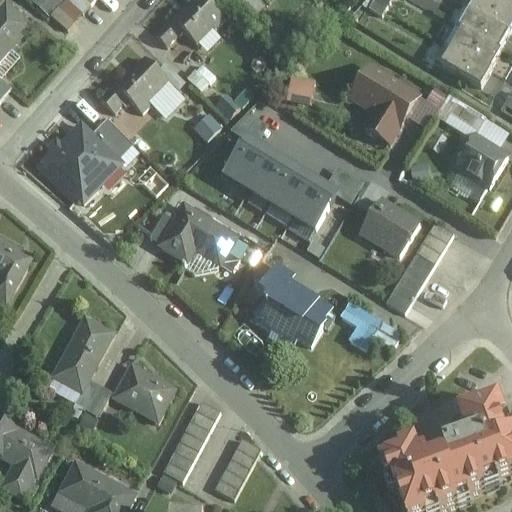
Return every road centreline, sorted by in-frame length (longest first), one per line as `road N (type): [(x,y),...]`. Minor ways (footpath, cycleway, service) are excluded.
road 1 (residential): [(0,178),(192,352),(305,468)]
road 2 (residential): [(305,468),(472,315)]
road 3 (residential): [(0,169),(142,0)]
